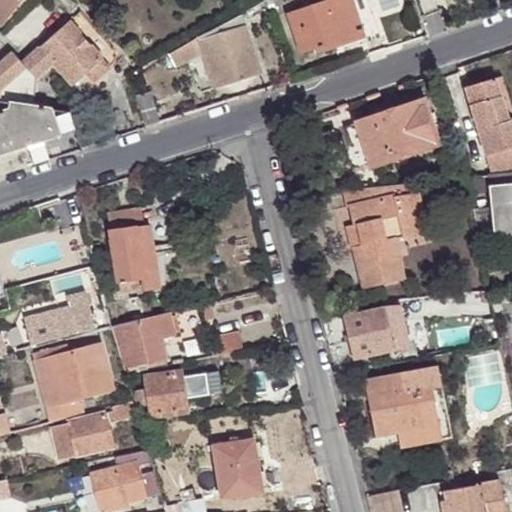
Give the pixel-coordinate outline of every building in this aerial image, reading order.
[(0,0),(0,25),(20,0),(0,0)] [(366,46),(380,42),(371,14),(357,19),(350,0),(325,0),(326,1),(288,14),(301,52),(317,46),(319,51),(336,46),(334,42),(361,33),(366,46)] [(102,58),(112,49),(78,12),(20,67),(9,55),(0,62),(0,96),(3,95),(5,101),(0,103),(0,154),(25,146),(31,165),(78,150),(67,113),(30,109),(36,81),(52,66),(72,86),(85,75),(102,58)] [(248,26),(243,14),(184,46),(188,60),(204,55),(215,91),(260,77),(244,27),(248,26)] [(112,68),(102,58),(85,75),(93,84),(112,68)] [(511,118),(511,105),(503,76),(496,78),(510,120),(511,118)] [(496,78),(465,87),(485,155),(511,147),(511,118),(510,120),(496,78)] [(145,128),(160,124),(151,97),(136,102),(145,128)] [(354,122),(368,164),(439,141),(425,98),(354,122)] [(353,170),(368,164),(354,122),(344,125),(351,147),(346,149),(353,170)] [(511,171),(488,174),(468,176),(471,187),(487,186),(491,225),(495,224),(496,235),(511,233),(511,171)] [(458,195),(457,177),(449,178),(450,195),(458,195)] [(415,189),(413,182),(342,189),(346,206),(349,205),(354,226),(359,248),(357,248),(367,288),(408,278),(398,238),(430,230),(420,188),(415,189)] [(143,207),(105,213),(108,230),(145,224),(143,207)] [(108,230),(116,281),(153,275),(145,224),(108,230)] [(161,285),(151,224),(145,224),(153,275),(155,286),(161,285)] [(359,248),(354,226),(345,229),(350,250),(357,248),(359,248)] [(153,275),(116,281),(118,293),(155,286),(153,275)] [(128,298),(132,322),(140,320),(136,297),(128,298)] [(384,307),(393,351),(408,348),(399,306),(384,307)] [(351,360),(393,351),(384,307),(342,315),(351,360)] [(147,364),(168,358),(162,339),(176,335),(170,313),(168,313),(151,317),(157,340),(142,345),(147,364)] [(132,322),(110,328),(120,362),(123,370),(147,364),(142,345),(157,340),(151,317),(140,320),(132,322)] [(14,353),(63,340),(59,323),(51,326),(50,322),(9,333),(14,353)] [(238,330),(209,337),(214,356),(243,349),(238,330)] [(73,416),(82,414),(79,401),(113,392),(100,344),(47,357),(63,418),(73,416)] [(344,373),(341,359),(331,361),(334,375),(344,373)] [(440,385),(436,366),(400,373),(403,392),(430,387),(440,385)] [(143,378),(149,417),(186,411),(185,408),(198,407),(193,373),(180,375),(179,372),(143,378)] [(373,438),(398,433),(438,425),(441,439),(451,437),(440,385),(430,387),(403,392),(400,373),(362,380),(373,438)] [(137,418),(132,401),(110,407),(114,424),(137,418)] [(52,425),(59,459),(113,447),(105,413),(52,425)] [(438,425),(398,433),(401,448),(441,439),(438,425)] [(212,446),(221,497),(262,490),(253,438),(212,446)] [(147,453),(146,449),(114,456),(115,466),(90,473),(100,508),(158,492),(147,453)] [(505,511),(502,481),(448,489),(450,511),(505,511)] [(190,487),(177,491),(181,504),(194,501),(190,487)] [(174,505),(175,511),(204,511),(201,499),(194,501),(181,504),(174,505)] [(141,511),(160,511),(163,511),(160,500),(140,503),(141,511)]
